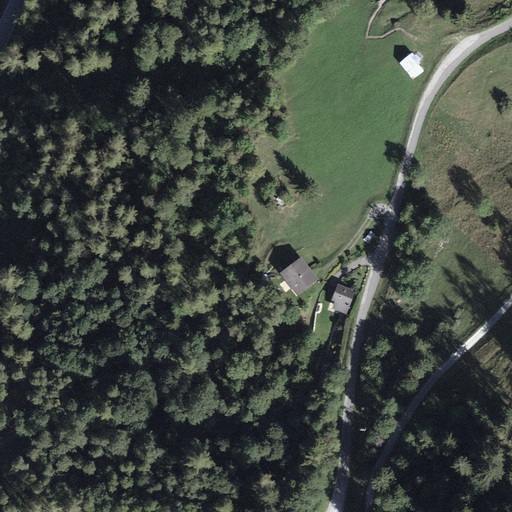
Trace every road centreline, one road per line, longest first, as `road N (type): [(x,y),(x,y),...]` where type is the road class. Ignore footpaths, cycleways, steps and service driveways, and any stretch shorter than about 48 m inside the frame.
road 1 (track): [(0,444),(61,426),(188,430),(212,420),(221,399),(194,298),(194,144),(215,109),(267,65),(316,0)]
road 2 (unclassified): [(511,20),(452,60),(422,106),(356,340),(334,511)]
road 3 (track): [(368,511),(372,473),(415,401),(511,301)]
